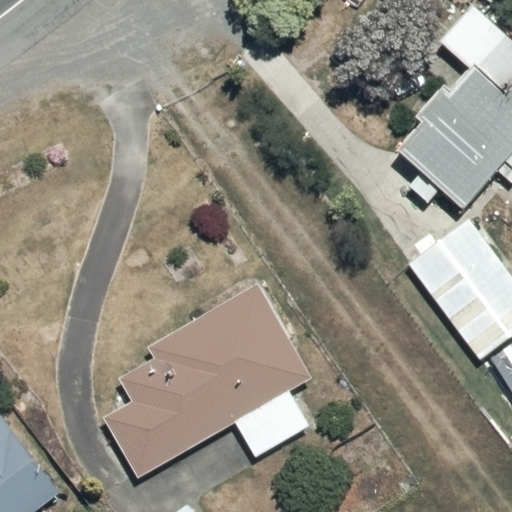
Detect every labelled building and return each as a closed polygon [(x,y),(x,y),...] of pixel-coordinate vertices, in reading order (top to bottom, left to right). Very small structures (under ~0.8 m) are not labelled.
[(511,159),(511,41),(475,6),(439,43),(478,76),(400,156),(465,212),(511,159)] [(511,279),(467,221),(407,268),(479,360),(511,334),(511,279)] [(312,385),(256,286),(147,351),(154,365),(124,381),(137,405),(102,422),(138,485),(236,429),(257,464),(314,428),(294,396),(312,385)] [(38,511),(59,496),(0,420),(0,511),(38,511)] [(203,511),(196,502),(182,511),(203,511)]
